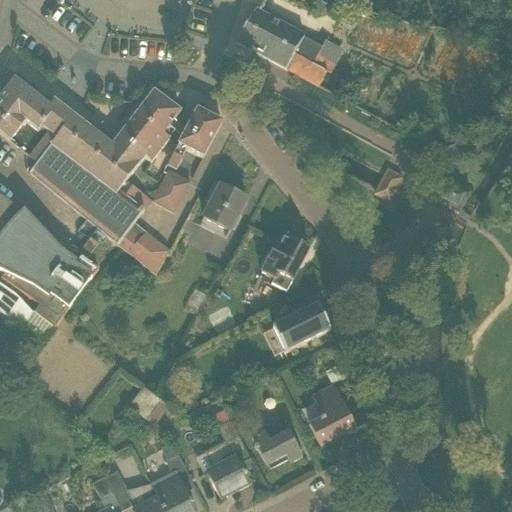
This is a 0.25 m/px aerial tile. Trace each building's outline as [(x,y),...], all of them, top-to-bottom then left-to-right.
[(286,71),(303,39),(304,38),(254,11),(236,43),(286,71)] [(321,49),(303,39),(286,71),(319,89),(327,73),(332,75),(345,52),(340,49),(325,41),(321,49)] [(0,135),(9,143),(10,143),(25,123),(38,134),(43,129),(49,134),(29,158),(37,165),(29,175),(117,247),(117,246),(135,223),(143,212),(143,211),(150,202),(126,182),(144,160),(149,164),(169,141),(162,135),(170,126),(175,131),(183,121),(177,117),(180,113),(154,93),(112,147),(51,100),(46,100),(43,104),(14,81),(0,99),(0,135)] [(189,126),(183,121),(175,131),(183,137),(168,167),(176,171),(183,161),(182,160),(186,151),(203,159),(221,125),(197,111),(189,126)] [(405,178),(388,169),(373,196),(389,205),(405,178)] [(190,185),(168,173),(152,203),(174,215),(190,185)] [(426,197),(458,215),(469,195),(438,177),(426,197)] [(210,206),(200,227),(211,233),(216,224),(231,232),(246,201),(214,184),(204,203),(210,206)] [(79,256),(81,254),(80,253),(48,229),(47,223),(34,225),(24,214),(17,220),(8,212),(12,207),(0,197),(0,272),(5,275),(1,280),(39,308),(34,315),(54,330),(99,271),(79,256)] [(169,253),(135,223),(117,246),(156,278),(169,253)] [(90,239),(80,253),(81,254),(88,259),(99,245),(90,239)] [(286,294),(309,251),(306,250),(306,247),(305,245),(303,243),(301,242),(299,242),(296,242),(294,243),(292,242),(289,247),(282,244),(280,248),(276,246),(261,275),(273,282),(271,286),(286,294)] [(0,313),(16,326),(25,325),(33,315),(31,314),(15,297),(0,285),(0,313)] [(272,329),(273,331),(264,336),(276,358),(284,353),(285,355),(330,333),(317,306),(272,329)] [(348,377),(342,365),(325,374),(331,385),(348,377)] [(356,431),(333,387),(312,398),(323,420),(308,427),(320,450),(356,431)] [(143,420),(158,401),(142,389),(127,408),(143,420)] [(219,429),(227,444),(205,455),(214,471),(206,474),(220,501),(249,486),(245,478),(246,477),(244,474),(243,474),(239,467),(250,461),(238,438),(231,423),(219,429)] [(251,440),(266,468),(285,458),(289,466),(302,459),(289,433),(269,443),(264,434),(251,440)] [(150,487),(151,489),(163,511),(194,511),(192,506),(193,505),(191,501),(189,502),(179,483),(189,478),(177,455),(166,461),(173,475),(150,487)] [(118,473),(106,479),(124,511),(125,511),(135,507),(118,473)] [(101,511),(124,511),(106,479),(93,486),(105,510),(101,511)] [(163,511),(151,489),(143,490),(146,505),(133,511),(163,511)]
